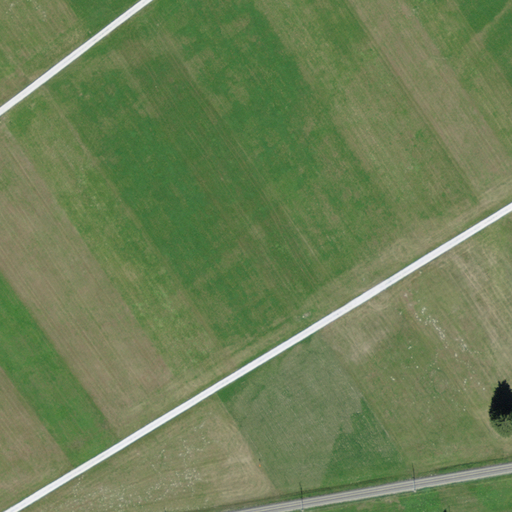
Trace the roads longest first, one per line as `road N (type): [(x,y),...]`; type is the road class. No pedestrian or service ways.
road 1 (track): [(10,511),(511,206)]
road 2 (track): [(0,112),(147,0)]
